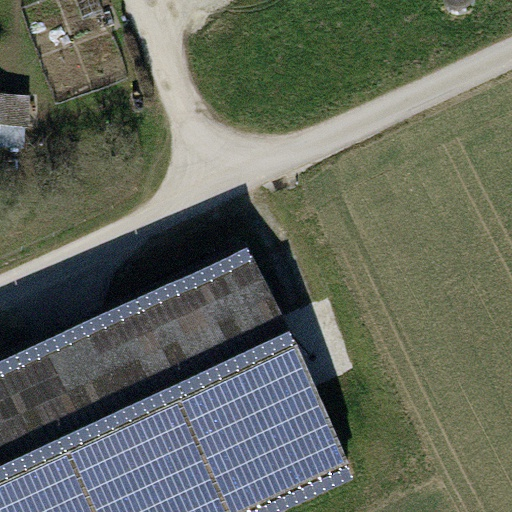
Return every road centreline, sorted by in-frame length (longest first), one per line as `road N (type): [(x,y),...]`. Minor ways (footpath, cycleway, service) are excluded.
road 1 (track): [(0,297),(297,164),(511,56)]
road 2 (track): [(217,201),(132,0)]
